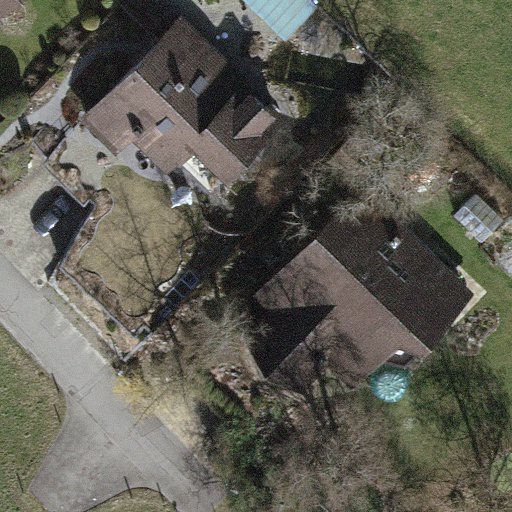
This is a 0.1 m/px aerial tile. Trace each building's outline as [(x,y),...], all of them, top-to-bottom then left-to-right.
[(0,0),(0,7),(2,9),(10,0),(0,0)] [(251,0),(290,33),(317,0),(251,0)] [(136,64),(87,115),(119,147),(143,122),(169,147),(164,152),(171,159),(199,132),(232,163),(278,116),(178,20),(159,40),(163,44),(140,68),(136,64)] [(356,156),(376,133),(363,122),(343,145),(356,156)] [(295,289),(255,330),(303,375),(324,352),(325,341),(337,328),(366,357),(396,327),(420,334),(462,290),(360,191),(345,205),(342,225),(329,222),(324,247),(308,244),(279,274),(295,289)]
